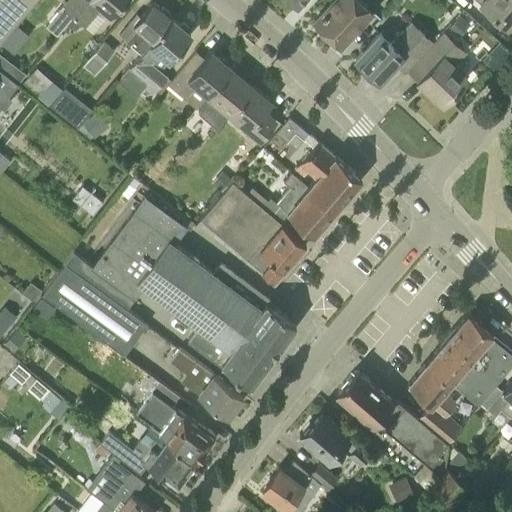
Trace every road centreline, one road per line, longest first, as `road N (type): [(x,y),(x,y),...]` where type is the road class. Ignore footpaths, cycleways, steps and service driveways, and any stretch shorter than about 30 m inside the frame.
road 1 (residential): [(208,511),(437,216)]
road 2 (residential): [(421,191),(206,0)]
road 3 (residential): [(421,191),(511,92)]
